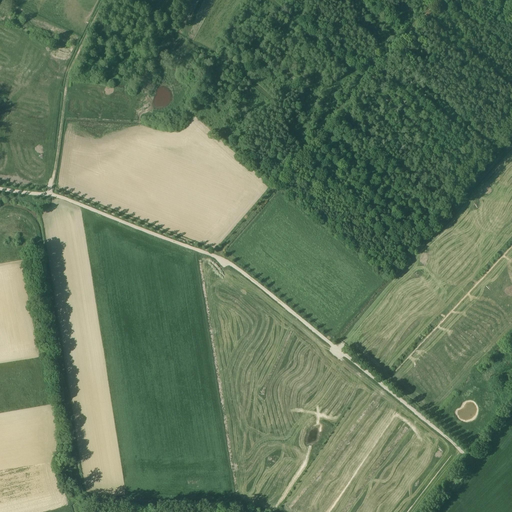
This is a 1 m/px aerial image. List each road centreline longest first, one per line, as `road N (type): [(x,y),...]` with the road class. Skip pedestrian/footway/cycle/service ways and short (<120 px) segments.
road 1 (track): [(0,189),(53,194),(228,262),(427,420)]
road 2 (track): [(49,193),(67,75),(104,0)]
